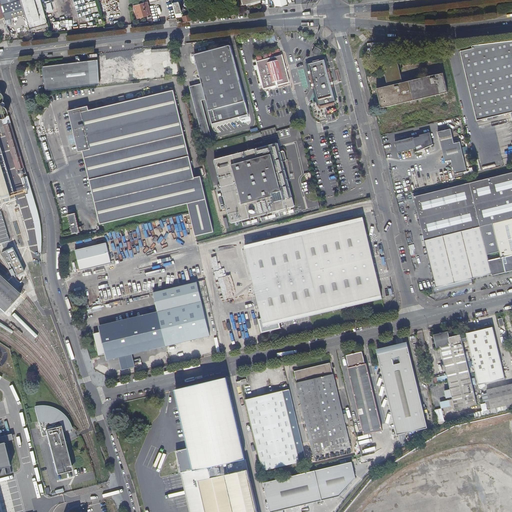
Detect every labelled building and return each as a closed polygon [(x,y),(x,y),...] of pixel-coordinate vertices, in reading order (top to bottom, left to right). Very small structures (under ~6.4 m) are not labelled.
[(0,0),(0,6),(2,14),(3,17),(4,20),(23,15),(19,0),(0,0)] [(40,26),(46,24),(39,0),(19,0),(20,1),(22,8),(23,15),(28,30),(34,28),(34,31),(35,32),(41,30),(40,29),(40,26)] [(136,19),(150,15),(146,2),(133,6),(136,19)] [(174,14),(180,13),(179,12),(177,2),(171,3),(174,14)] [(511,41),(473,46),(472,46),(472,47),(472,48),(472,49),(473,49),(460,52),(477,121),(511,113),(511,118),(511,41)] [(208,110),(244,101),(230,47),(228,46),(224,47),(219,48),(195,55),(194,57),(208,110)] [(289,82),(281,55),(256,62),(256,65),(253,66),(254,70),(258,69),(261,83),(257,84),(258,87),(262,86),(263,89),(289,82)] [(99,85),(95,60),(42,67),(45,91),(99,85)] [(314,62),(307,64),(317,101),(333,97),(323,60),(319,61),(319,60),(314,60),(314,62)] [(378,89),(382,108),(410,101),(410,104),(421,101),(420,99),(448,93),(444,73),(403,83),(402,79),(400,70),(398,61),(383,65),(385,74),(387,82),(388,86),(378,89)] [(187,205),(189,213),(196,237),(213,233),(200,178),(194,179),(174,92),(89,112),(89,111),(72,115),(81,153),(83,152),(100,226),(187,205)] [(72,115),(89,111),(88,107),(68,112),(78,153),(81,153),(72,115)] [(8,116),(2,118),(4,125),(3,126),(8,142),(16,140),(11,124),(8,116)] [(439,132),(446,161),(464,157),(460,142),(455,143),(451,129),(439,132)] [(414,137),(395,141),(398,153),(417,148),(418,152),(425,150),(425,149),(434,144),(433,143),(430,133),(420,135),(420,137),(414,138),(414,137)] [(16,140),(8,142),(17,172),(25,169),(16,140)] [(254,148),(254,149),(215,159),(214,160),(221,187),(216,188),(220,203),(225,202),(230,222),(232,223),(294,207),(283,162),(280,152),(278,144),(276,143),(256,148),(255,148),(254,148)] [(15,198),(0,149),(0,200),(9,198),(9,200),(15,198)] [(511,173),(415,197),(424,236),(436,284),(433,285),(435,293),(470,284),(469,280),(506,271),(506,272),(511,270),(511,173)] [(21,179),(33,218),(34,222),(36,231),(38,255),(39,255),(41,255),(41,234),(40,230),(36,209),(27,177),(21,179)] [(11,244),(3,215),(0,215),(0,241),(1,246),(11,244)] [(80,233),(75,215),(67,217),(72,235),(80,233)] [(382,299),(362,218),(243,246),(262,328),(382,299)] [(106,244),(76,251),(80,269),(79,269),(80,271),(81,271),(111,264),(106,244)] [(23,271),(14,251),(7,255),(16,275),(23,271)] [(20,294),(0,276),(0,308),(4,311),(20,294)] [(153,292),(156,304),(158,312),(159,317),(100,332),(94,334),(99,356),(105,354),(164,340),(165,346),(210,335),(202,301),(201,301),(200,294),(197,282),(184,285),(180,286),(153,292)] [(100,332),(159,317),(158,312),(99,326),(100,332)] [(494,327),(468,334),(480,385),(506,379),(494,327)] [(457,410),(478,404),(462,335),(450,337),(449,332),(436,335),(439,347),(442,346),(447,369),(452,388),(448,389),(450,396),(454,395),(456,405),(457,410)] [(131,354),(165,346),(164,340),(105,354),(107,360),(118,358),(131,354)] [(428,425),(409,346),(379,353),(399,432),(428,425)] [(366,362),(363,350),(347,354),(350,366),(349,366),(366,433),(384,429),(367,362),(366,362)] [(120,370),(134,367),(131,354),(118,358),(120,370)] [(333,373),(330,361),(295,371),(298,382),(297,382),(315,455),(352,446),(334,373),(333,373)] [(452,388),(447,369),(443,370),(448,389),(452,388)] [(257,511),(227,377),(175,389),(189,448),(176,451),(190,511),(257,511)] [(508,405),(509,411),(511,410),(511,384),(489,390),(491,401),(487,402),(489,410),(508,405)] [(264,470),(307,459),(290,389),(246,400),(264,470)] [(61,432),(71,430),(70,427),(69,424),(68,421),(66,419),(64,416),(62,414),(60,412),(57,411),(55,409),(52,408),(49,407),(46,407),(43,406),(40,407),(37,407),(34,408),(41,437),(46,436),(55,472),(70,469),(61,432)] [(317,501),(340,495),(357,476),(353,461),(310,472),(317,501)] [(273,511),(317,501),(310,472),(266,483),(273,511)]
